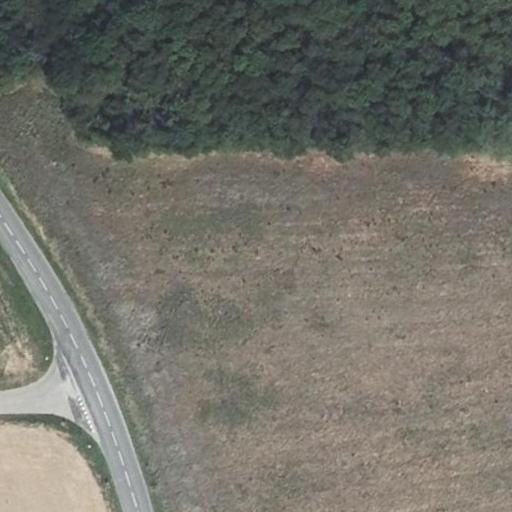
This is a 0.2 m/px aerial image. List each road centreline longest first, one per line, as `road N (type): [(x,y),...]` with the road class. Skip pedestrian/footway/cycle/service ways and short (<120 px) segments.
road 1 (tertiary): [(100,396),(0,217)]
road 2 (tertiary): [(138,511),(100,396)]
